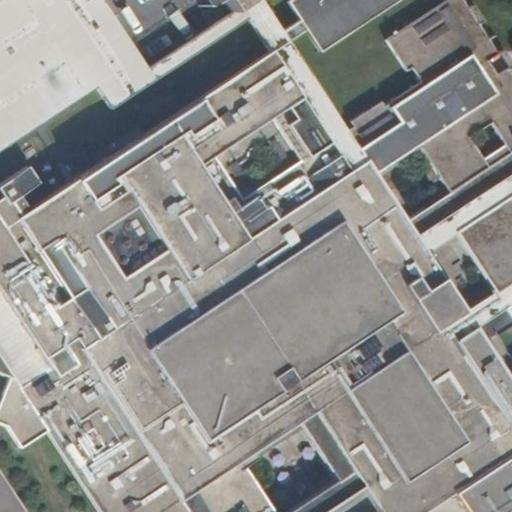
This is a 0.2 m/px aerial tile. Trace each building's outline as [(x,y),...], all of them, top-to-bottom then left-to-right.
[(4,206),(36,185),(26,169),(0,185),(0,230),(9,243),(0,249),(0,275),(19,302),(53,280),(87,330),(40,359),(47,370),(17,389),(98,511),(356,511),(371,503),(376,511),(395,511),(471,460),(446,423),(509,382),(484,344),(511,325),(511,75),(506,67),(496,73),(488,61),(498,56),(460,0),(450,0),(386,42),(406,73),(410,70),(420,84),(384,108),(380,103),(349,123),(352,128),(344,133),(285,43),(277,30),(257,0),(195,0),(198,5),(204,6),(213,0),(223,0),(232,13),(241,7),(251,21),(271,51),(13,219),(4,206)] [(121,30),(101,0),(1,0),(0,1),(0,154),(97,90),(111,112),(251,21),(241,7),(232,13),(147,69),(121,30)] [(286,0),(298,16),(277,30),(285,43),(306,29),(320,50),(395,0),(286,0)] [(40,359),(0,296),(0,375),(3,377),(12,380),(17,389),(47,370),(40,359)] [(376,511),(371,503),(356,511),(511,511),(511,379),(509,382),(446,423),(471,460),(395,511),(376,511)] [(24,511),(0,474),(0,511),(24,511)]
